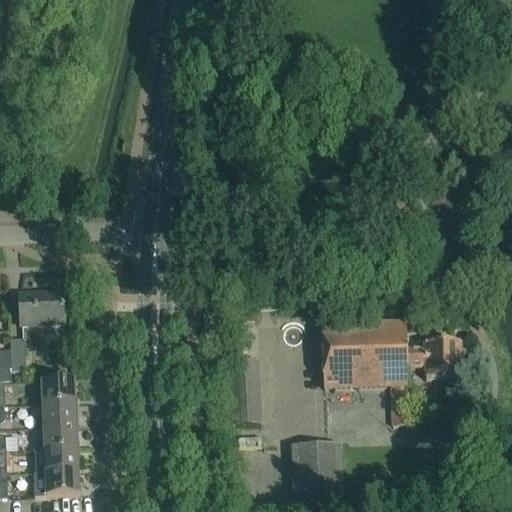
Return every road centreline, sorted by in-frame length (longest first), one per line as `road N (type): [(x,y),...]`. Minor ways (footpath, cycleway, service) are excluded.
road 1 (residential): [(442,326),(441,246),(423,220),(238,218),(208,190),(158,177)]
road 2 (tertiary): [(158,177),(185,0)]
road 3 (tertiary): [(156,231),(143,299),(156,404)]
road 4 (tertiary): [(156,404),(165,300),(156,231)]
road 5 (unclassified): [(8,234),(156,231)]
road 6 (residential): [(109,511),(103,382)]
